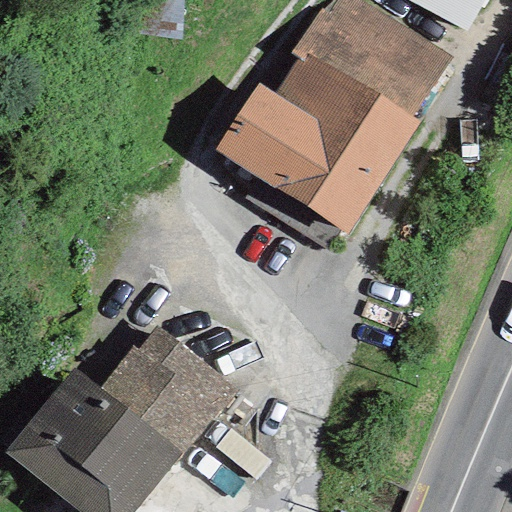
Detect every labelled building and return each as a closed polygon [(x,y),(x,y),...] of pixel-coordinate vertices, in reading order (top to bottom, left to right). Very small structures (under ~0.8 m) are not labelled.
[(306,53),(411,118),(450,58),(361,0),(333,0),(327,10),(320,5),(289,54),(297,59),(301,62),(306,53)] [(403,0),(465,34),(483,0),(403,0)] [(257,83),(213,151),(344,235),(418,122),(411,118),(306,53),(301,62),(297,59),(273,93),(257,83)] [(133,346),(98,388),(180,454),(236,391),(155,327),(137,350),(133,346)] [(98,388),(71,368),(3,452),(78,511),(132,511),(180,454),(98,388)]
